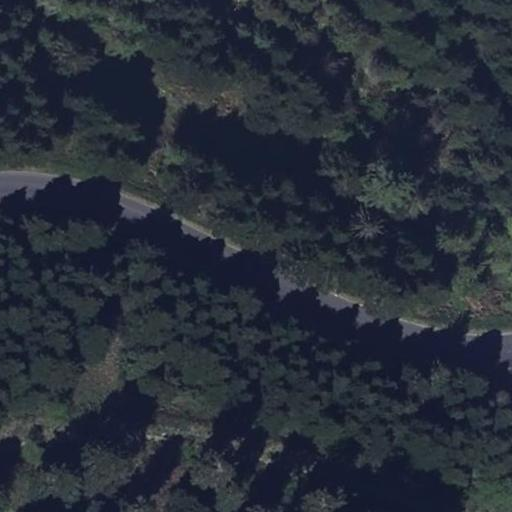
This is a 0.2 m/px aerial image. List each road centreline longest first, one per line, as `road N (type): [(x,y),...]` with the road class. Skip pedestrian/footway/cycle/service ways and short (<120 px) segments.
road 1 (secondary): [(511,352),(425,345),(374,329),(86,195),(0,184)]
road 2 (track): [(0,441),(89,427),(175,435),(259,451),(453,511)]
